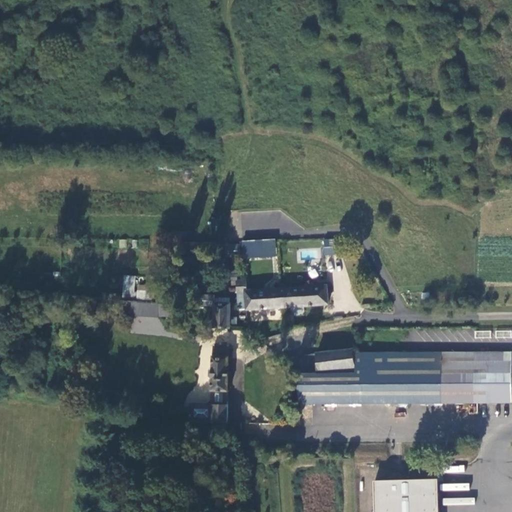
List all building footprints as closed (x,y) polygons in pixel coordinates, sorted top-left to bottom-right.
[(275,238),(239,241),(241,259),(276,255),(275,238)] [(122,275),(122,297),(134,297),(135,276),(122,275)] [(328,276),(246,281),(247,295),(248,310),(330,305),(328,276)] [(247,295),(246,281),(238,282),(239,296),(247,295)] [(136,299),(144,299),(144,288),(136,288),(136,299)] [(203,308),(216,308),(215,328),(231,329),(231,303),(218,302),(217,297),(204,297),(203,308)] [(122,315),(166,318),(167,304),(123,302),(122,315)] [(212,391),(229,392),(230,346),(214,345),(214,356),(213,356),(212,391)] [(301,404),(334,404),(478,404),(511,403),(511,351),(408,352),(355,352),(355,349),(316,353),(319,373),(300,373),(301,404)] [(219,424),(228,424),(229,405),(229,392),(212,391),(211,400),(208,404),(189,403),(189,412),(189,423),(219,424)] [(374,479),(373,511),(437,511),(438,479),(374,479)]
